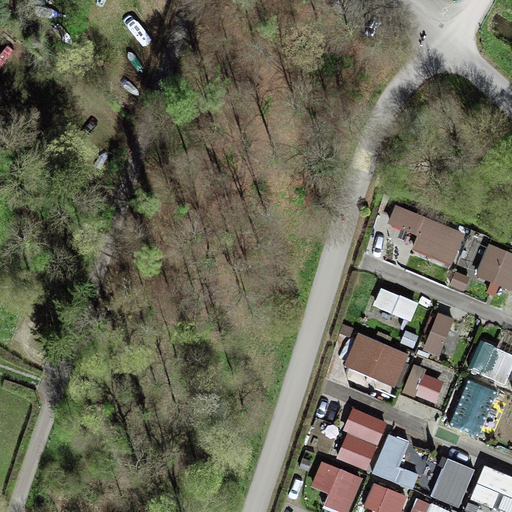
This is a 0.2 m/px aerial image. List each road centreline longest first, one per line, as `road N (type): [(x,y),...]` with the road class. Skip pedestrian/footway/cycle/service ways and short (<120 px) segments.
road 1 (track): [(195,0),(25,511)]
road 2 (residential): [(261,511),(387,116),(448,45)]
